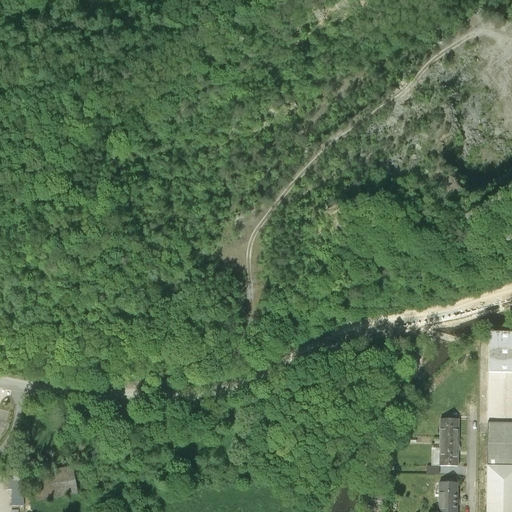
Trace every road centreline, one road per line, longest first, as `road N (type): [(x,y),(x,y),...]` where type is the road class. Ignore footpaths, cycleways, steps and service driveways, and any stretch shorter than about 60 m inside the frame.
road 1 (tertiary): [(0,381),(183,396),(239,385),(352,332),(511,288)]
road 2 (track): [(497,21),(442,50),(404,92),(292,179),(261,228),(248,278)]
road 3 (track): [(484,199),(447,189),(434,153),(445,127),(436,116),(339,176),(274,204)]
road 4 (track): [(248,278),(250,329),(238,350),(183,375),(131,386),(126,396)]
